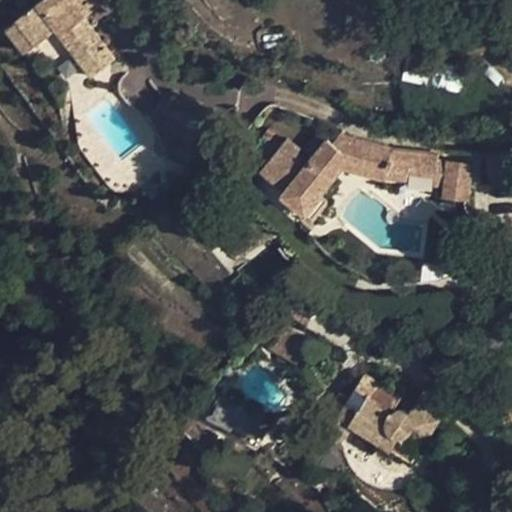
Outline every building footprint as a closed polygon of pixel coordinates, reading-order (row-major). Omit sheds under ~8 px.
[(55,28),(92,76),(115,59),(83,17),(76,8),(86,0),(40,0),(38,2),(17,18),(18,19),(7,28),(25,52),(55,28)] [(86,0),(76,8),(83,17),(96,8),(90,0),(86,0)] [(163,97),(152,112),(195,141),(205,125),(163,97)] [(287,138),(261,168),(286,189),(283,193),(313,219),(329,199),(321,192),(343,166),(386,179),(388,171),(394,148),(347,136),(341,132),(332,142),(328,138),(311,158),(287,138)] [(436,177),(439,153),(394,148),(388,171),(436,177)] [(489,178),(511,175),(511,148),(485,151),(489,178)] [(469,192),(472,164),(447,161),(444,189),(469,192)] [(468,199),(469,192),(444,189),(443,196),(468,199)] [(449,262),(470,272),(479,254),(458,244),(449,262)] [(337,444),(350,424),(389,448),(395,440),(417,454),(439,418),(437,417),(428,412),(415,404),(409,414),(406,412),(402,410),(396,410),(394,412),(368,395),(377,382),(363,373),(346,399),(336,416),(328,411),(315,430),(337,444)] [(338,394),(328,411),(336,416),(346,399),(338,394)] [(428,412),(437,417),(441,412),(432,406),(428,412)] [(412,462),(417,454),(395,440),(389,448),(412,462)] [(511,495),(511,474),(501,485),(511,495)]
